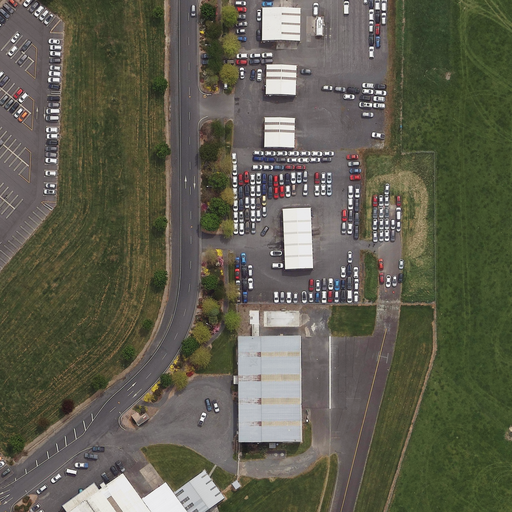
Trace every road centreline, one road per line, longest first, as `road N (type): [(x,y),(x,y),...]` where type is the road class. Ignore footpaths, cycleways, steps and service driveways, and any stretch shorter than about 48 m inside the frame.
road 1 (tertiary): [(104,423),(167,351),(187,301),(188,0)]
road 2 (tertiary): [(104,423),(0,507)]
